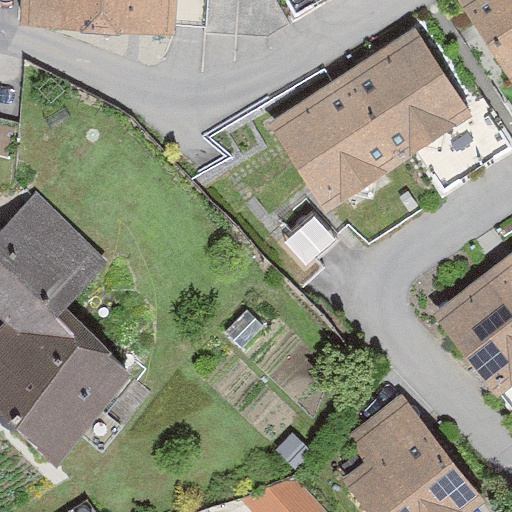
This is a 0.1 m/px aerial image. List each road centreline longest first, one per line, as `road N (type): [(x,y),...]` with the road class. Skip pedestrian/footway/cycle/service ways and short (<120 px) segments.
road 1 (residential): [(0,48),(119,91),(185,98),(253,80),(382,0)]
road 2 (residential): [(511,186),(385,271),(383,321),(511,482)]
